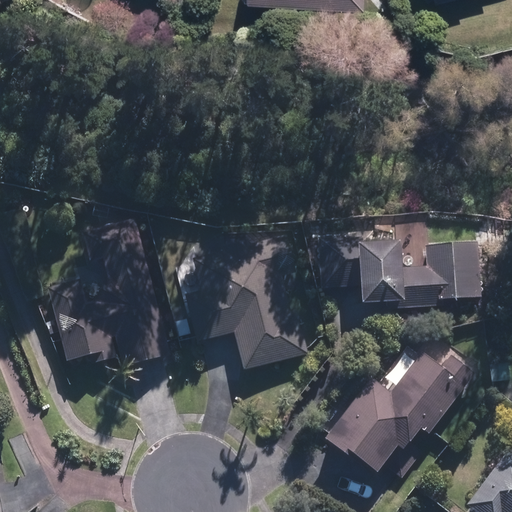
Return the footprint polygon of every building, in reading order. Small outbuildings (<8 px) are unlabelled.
[(102,261),(87,265),(89,273),(53,282),(72,358),(108,350),(110,359),(125,355),(127,364),(173,353),(139,216),(94,227),(102,261)] [(451,224),(451,242),(429,243),(429,264),(413,265),(413,236),(376,237),(375,230),(335,230),(336,286),(368,285),(369,300),(404,299),(404,306),(442,305),(442,327),(466,327),(466,346),(497,345),(494,223),(451,224)] [(247,369),(317,353),(291,232),(175,257),(186,304),(193,303),(201,339),(239,331),(247,369)] [(423,355),(408,344),(385,377),(379,373),(336,432),(386,468),(405,441),(413,447),(428,426),(435,431),(481,366),(437,334),(423,355)] [(511,511),(511,451),(472,500),(487,511),(511,511)]
